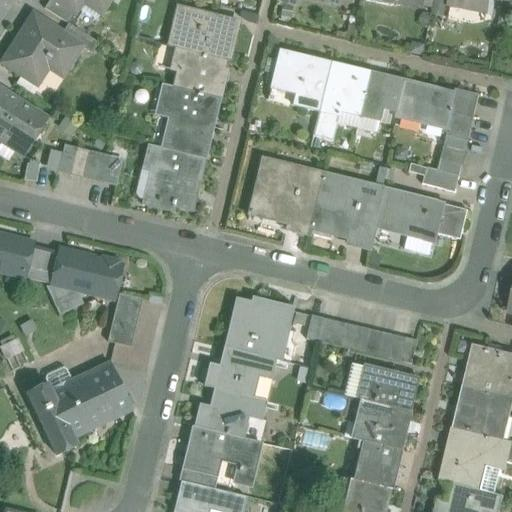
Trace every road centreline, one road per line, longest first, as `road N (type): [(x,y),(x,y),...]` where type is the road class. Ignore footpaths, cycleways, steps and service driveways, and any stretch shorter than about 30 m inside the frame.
road 1 (residential): [(196,248),(448,304),(472,286),(511,145)]
road 2 (residential): [(196,248),(130,511)]
road 3 (residential): [(0,199),(196,248)]
